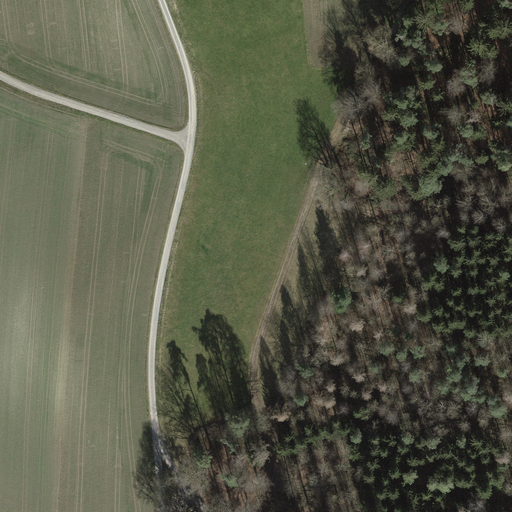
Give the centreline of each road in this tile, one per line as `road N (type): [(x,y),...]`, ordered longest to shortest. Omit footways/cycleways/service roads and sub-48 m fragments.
road 1 (track): [(162,0),(188,67),(193,119),(155,303),(151,373),(160,446)]
road 2 (track): [(191,142),(0,75)]
